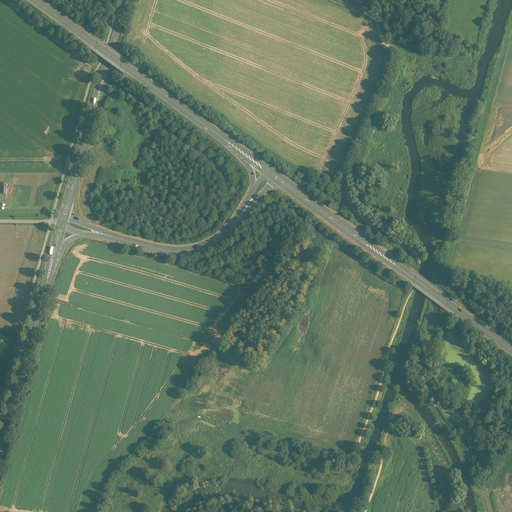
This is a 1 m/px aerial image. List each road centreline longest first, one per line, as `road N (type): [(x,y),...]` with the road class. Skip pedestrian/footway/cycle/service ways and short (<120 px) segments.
road 1 (primary): [(275,177),(511,351)]
road 2 (primary): [(31,0),(239,151)]
road 3 (track): [(42,297),(223,346),(257,369)]
road 4 (primary): [(63,216),(125,0)]
road 5 (primary): [(0,457),(53,252)]
road 6 (track): [(215,344),(165,412),(193,440),(152,511)]
road 7 (track): [(368,0),(387,63),(340,169)]
road 8 (primary): [(234,224),(188,250),(112,237)]
